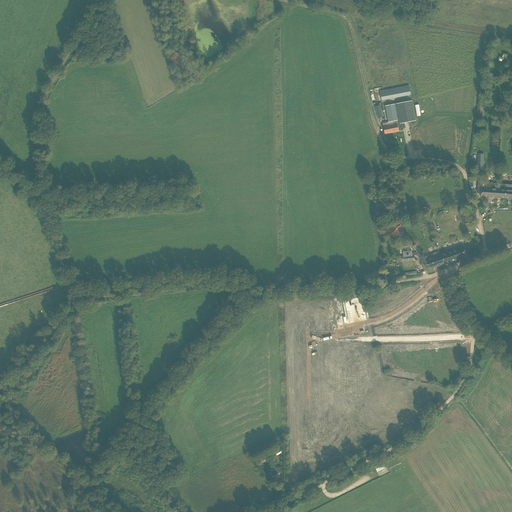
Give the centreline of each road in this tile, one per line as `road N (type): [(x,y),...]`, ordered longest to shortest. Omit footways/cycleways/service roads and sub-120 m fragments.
road 1 (track): [(287,0),(295,511)]
road 2 (track): [(488,255),(465,174),(453,165),(396,158),(384,147),(352,19),(273,0)]
road 3 (track): [(472,327),(466,374),(409,438),(266,511)]
road 4 (track): [(441,271),(381,318),(309,332),(310,417),(293,450)]
road 5 (track): [(244,282),(227,274),(76,293)]
road 6 (track): [(309,341),(472,336)]
road 7 (track): [(465,174),(487,36)]
